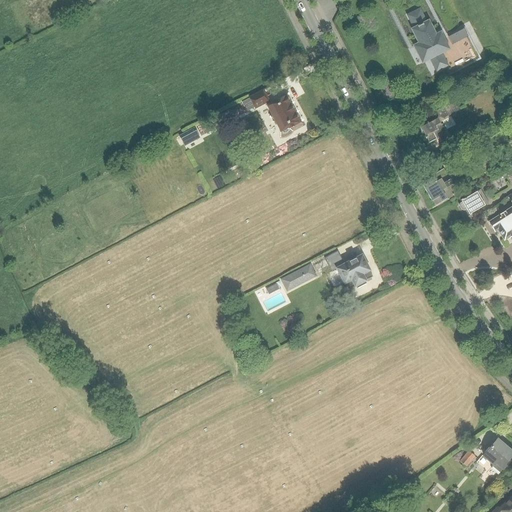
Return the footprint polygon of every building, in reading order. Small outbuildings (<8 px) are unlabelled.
[(419,44),(414,47),(422,62),(424,61),(425,62),(431,59),(435,68),(445,64),(440,54),(446,52),(445,50),(447,49),(440,34),(435,37),(427,21),(424,23),(419,13),(409,18),(414,28),(412,29),(419,44)] [(263,91),(249,98),(255,108),(265,103),(271,114),(270,117),(272,122),(274,122),(280,132),(299,122),(285,96),(270,104),(263,91)] [(449,137),(441,122),(439,123),(438,121),(450,115),(452,121),(462,116),(454,102),(433,113),(435,118),(421,126),(419,125),(421,133),(423,133),(425,138),(426,138),(428,143),(439,137),(441,141),(449,137)] [(194,129),(179,137),(184,147),(200,139),(194,129)] [(454,145),(442,153),(446,159),(458,152),(454,145)] [(479,146),(470,152),(473,157),(482,151),(479,146)] [(473,157),(470,152),(469,151),(455,160),(460,168),(474,160),(473,157)] [(431,201),(432,200),(435,205),(444,199),(445,200),(456,193),(443,169),(431,176),(432,178),(421,184),(431,201)] [(488,204),(486,201),(488,200),(487,197),(485,199),(480,190),(476,192),(474,188),(463,194),(465,199),(461,201),(462,203),(459,204),(459,206),(461,210),(463,210),(466,209),(469,215),(488,204)] [(494,230),(495,231),(497,230),(503,240),(510,236),(511,239),(511,207),(489,222),(490,224),(485,226),(490,233),(494,230)] [(356,286),(357,289),(367,284),(365,281),(373,277),(362,256),(344,266),(338,253),(324,260),(331,272),(337,269),(348,290),(356,286)] [(310,263),(280,279),(286,292),(317,276),(310,263)] [(268,309),(287,301),(283,292),(264,300),(268,309)] [(511,455),(511,452),(511,451),(511,449),(508,446),(506,448),(497,441),(493,446),(492,445),(486,453),(487,455),(484,458),(494,465),(492,467),(500,473),(503,469),(509,462),(507,461),(511,455)] [(468,452),(459,462),(466,468),(475,457),(468,452)] [(414,494),(407,501),(412,505),(418,497),(414,494)] [(498,507),(492,511),(511,511),(511,496),(499,509),(498,507)]
